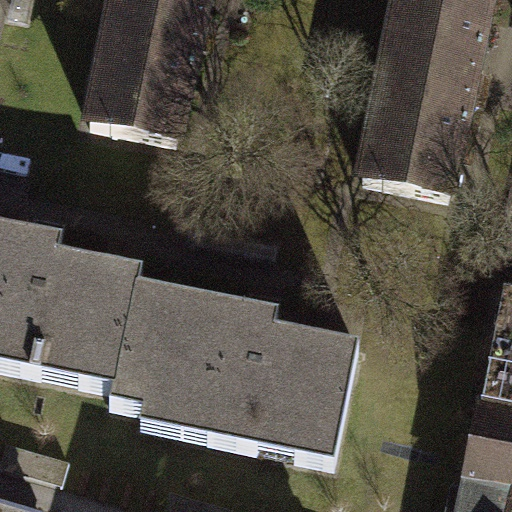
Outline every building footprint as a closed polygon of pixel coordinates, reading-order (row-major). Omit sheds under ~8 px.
[(197,0),(106,0),(80,129),(167,147),(197,0)] [(494,0),(403,0),(366,189),(454,206),(494,0)] [(62,241),(0,228),(0,365),(115,389),(135,290),(138,277),(58,261),(62,241)] [(511,277),(483,422),(511,428),(511,277)] [(335,468),(359,352),(270,334),(274,319),(135,290),(115,389),(111,406),(144,412),(141,428),(335,468)] [(511,511),(511,428),(483,422),(465,511),(511,511)]
